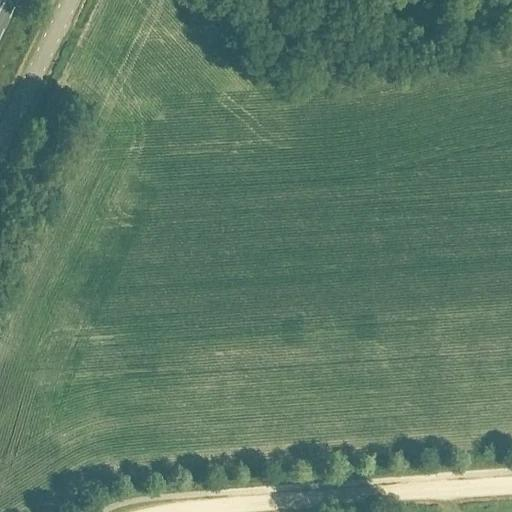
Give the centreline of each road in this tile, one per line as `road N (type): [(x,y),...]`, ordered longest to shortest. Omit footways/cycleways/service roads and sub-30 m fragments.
road 1 (track): [(152,511),(511,486)]
road 2 (unclassified): [(0,142),(68,0)]
